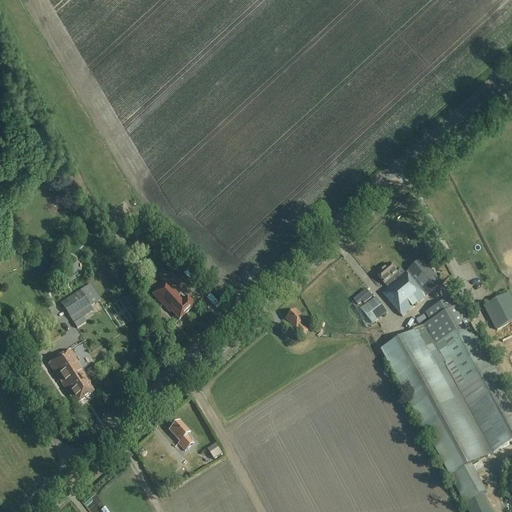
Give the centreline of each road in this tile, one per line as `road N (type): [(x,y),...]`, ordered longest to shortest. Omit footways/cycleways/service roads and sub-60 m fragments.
road 1 (tertiary): [(74,464),(390,172),(511,71)]
road 2 (unclassified): [(74,464),(0,354)]
